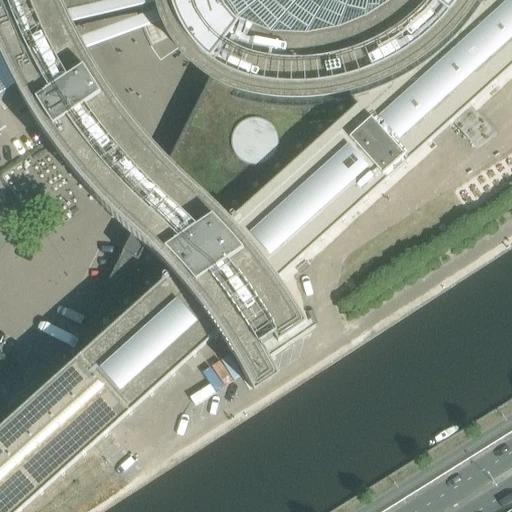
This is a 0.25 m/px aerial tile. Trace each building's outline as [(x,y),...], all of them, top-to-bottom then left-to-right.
[(0,0),(0,103),(17,92),(19,91),(7,66),(30,51),(70,23),(68,17),(60,0),(0,0)] [(79,361),(57,382),(69,396),(82,410),(104,434),(108,438),(110,436),(111,435),(130,417),(219,337),(234,360),(242,373),(250,389),(274,376),(276,375),(263,353),(276,344),(280,351),(309,331),(298,312),(285,293),(278,285),(511,73),(511,0),(159,0),(161,7),(162,12),(163,14),(165,21),(168,28),(171,35),(172,37),(174,40),(181,52),(190,62),(200,72),(210,80),(167,165),(131,238),(130,240),(127,246),(109,281),(103,295),(100,300),(88,323),(72,356),(73,357),(74,357),(74,356),(79,361)] [(161,7),(159,0),(144,0),(68,17),(70,23),(72,27),(152,9),(161,7)] [(165,21),(162,12),(153,15),(80,44),(85,53),(157,25),(165,21)] [(30,51),(7,66),(19,91),(17,92),(31,116),(31,117),(46,141),(47,142),(48,143),(56,155),(65,166),(74,178),(83,189),(93,200),(103,210),(113,221),(131,238),(167,165),(155,152),(145,141),(135,129),(126,117),(112,98),(96,73),(85,53),(80,44),(72,27),(70,23),(30,51)] [(0,511),(24,511),(108,438),(104,434),(82,410),(69,396),(57,382),(56,382),(45,392),(34,402),(24,411),(13,421),(2,431),(0,432),(0,511)]
